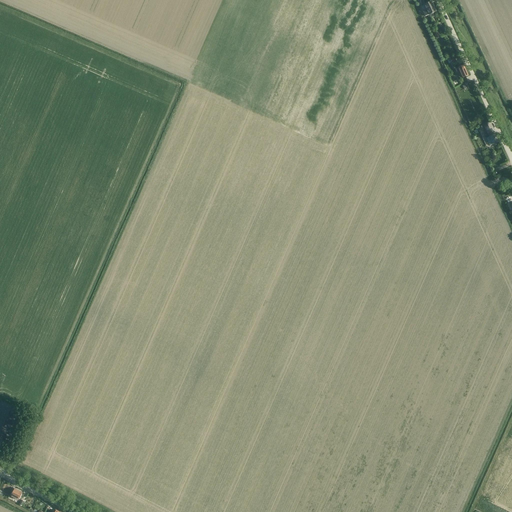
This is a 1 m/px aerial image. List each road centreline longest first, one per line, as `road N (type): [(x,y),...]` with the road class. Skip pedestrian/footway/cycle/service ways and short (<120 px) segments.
road 1 (track): [(113,511),(20,462),(188,80),(0,0)]
road 2 (track): [(407,0),(511,232)]
road 3 (track): [(0,7),(180,85)]
road 4 (unclassified): [(511,160),(438,0)]
